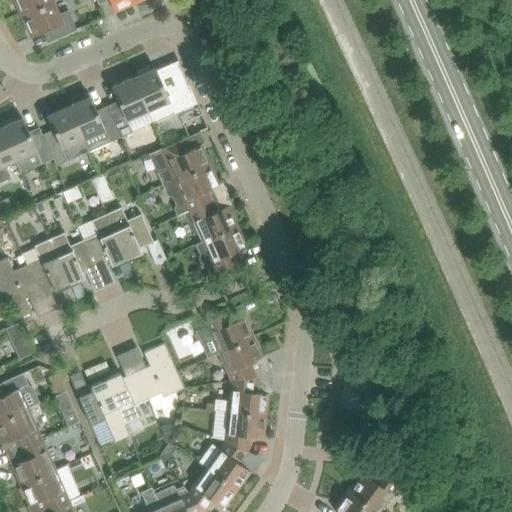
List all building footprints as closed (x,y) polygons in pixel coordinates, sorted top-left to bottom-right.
[(12,0),(20,15),(53,0),(52,0),(12,0)] [(53,0),(20,15),(29,37),(48,29),(53,39),(76,29),(67,10),(59,13),(53,0)] [(108,0),(114,12),(136,2),(134,0),(108,0)] [(178,93),(173,83),(163,87),(154,68),(150,69),(148,66),(136,71),(138,75),(133,77),(147,110),(153,122),(196,103),(190,88),(178,93)] [(119,105),(109,110),(121,137),(132,132),(126,119),(147,110),(133,77),(111,87),(119,105)] [(90,96),(68,106),(83,138),(88,151),(121,137),(109,110),(98,115),(90,96)] [(44,139),(52,158),(56,165),(67,160),(62,148),(83,138),(68,106),(46,115),(54,134),(44,139)] [(22,117),(0,127),(15,160),(21,173),(52,158),(44,139),(41,131),(30,136),(22,117)] [(0,181),(9,177),(4,165),(15,160),(0,127),(0,181)] [(200,131),(148,154),(162,185),(210,164),(201,143),(198,145),(195,139),(191,140),(189,137),(200,132),(200,131)] [(210,164),(162,185),(167,194),(172,195),(175,202),(173,208),(176,213),(188,209),(188,210),(210,200),(206,190),(219,184),(210,164)] [(100,174),(91,179),(101,202),(103,201),(111,197),(112,197),(102,174),(100,174)] [(76,185),(64,190),(68,202),(81,196),(76,185)] [(210,200),(188,210),(201,240),(194,243),(194,244),(237,225),(228,205),(215,211),(210,200)] [(41,201),(35,204),(39,212),(45,209),(41,201)] [(34,204),(27,207),(30,214),(37,211),(34,204)] [(121,207),(106,213),(126,258),(141,252),(139,247),(153,241),(141,213),(127,220),(121,207)] [(97,233),(83,239),(95,267),(109,261),(111,265),(126,258),(106,213),(91,220),(97,233)] [(237,225),(194,244),(199,253),(198,256),(198,259),(199,261),(201,262),(202,264),(204,265),(209,275),(238,262),(233,251),(246,245),(237,225)] [(50,226),(44,229),(49,239),(69,284),(84,277),(82,273),(95,267),(83,239),(70,245),(64,232),(54,236),(50,226)] [(21,253),(26,264),(39,292),(52,286),(54,290),(69,284),(49,239),(44,229),(39,231),(44,241),(34,245),(35,247),(21,253)] [(0,260),(0,292),(16,318),(31,311),(25,298),(39,292),(26,264),(13,270),(7,257),(0,260)] [(204,321),(206,326),(195,331),(207,357),(218,352),(253,336),(244,316),(231,322),(226,311),(204,321)] [(253,336),(218,352),(230,380),(255,376),(249,362),(262,356),(253,336)] [(15,346),(20,358),(32,353),(27,341),(15,346)] [(149,365),(135,371),(147,399),(161,393),(163,397),(184,388),(164,342),(143,352),(149,365)] [(120,372),(105,379),(125,424),(140,418),(134,404),(147,399),(135,371),(122,377),(120,372)] [(47,377),(55,394),(65,390),(57,372),(47,377)] [(22,373),(0,382),(0,419),(28,407),(19,387),(27,383),(22,373)] [(217,408),(217,410),(266,415),(268,393),(254,391),(255,376),(230,380),(228,400),(215,398),(214,408),(217,408)] [(92,390),(78,396),(86,414),(90,424),(104,418),(114,442),(130,435),(125,424),(105,379),(90,385),(92,390)] [(28,407),(0,419),(0,440),(1,444),(15,438),(19,448),(42,438),(28,407)] [(266,415),(217,410),(213,437),(224,439),(224,442),(247,451),(249,436),(263,437),(266,415)] [(160,427),(168,441),(176,429),(177,426),(175,425),(172,424),(169,424),(165,424),(162,425),(160,427)] [(51,434),(42,438),(19,448),(24,459),(11,464),(20,485),(55,469),(44,444),(53,440),(51,434)] [(198,461),(206,467),(237,489),(250,471),(238,463),(247,451),(224,442),(219,448),(211,442),(198,461)] [(206,467),(188,491),(203,511),(212,499),(224,507),(237,489),(206,467)] [(55,469),(20,485),(29,505),(42,499),(47,509),(69,500),(55,469)] [(360,471),(347,490),(378,511),(399,484),(379,470),(372,479),(360,471)] [(410,482),(405,489),(413,495),(418,488),(410,482)] [(173,484),(154,493),(162,511),(201,511),(203,511),(188,491),(183,485),(176,488),(173,484)] [(149,509),(141,511),(162,511),(154,493),(151,486),(140,491),(149,509)] [(337,511),(378,511),(347,490),(333,509),(337,511)] [(79,495),(69,500),(71,505),(84,500),(81,494),(79,495)] [(69,500),(47,509),(47,511),(74,511),(71,505),(69,500)]
